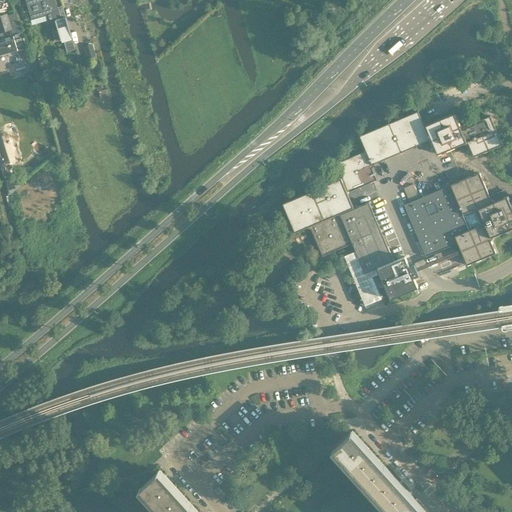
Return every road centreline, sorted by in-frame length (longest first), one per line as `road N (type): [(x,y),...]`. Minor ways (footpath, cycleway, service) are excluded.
road 1 (primary): [(0,386),(333,102),(440,0)]
road 2 (primary): [(405,0),(297,107),(0,366)]
road 3 (residential): [(197,484),(266,420),(347,405),(386,442)]
road 4 (unclassified): [(385,185),(430,280),(467,284),(511,264)]
road 5 (residential): [(511,370),(456,380),(386,442)]
